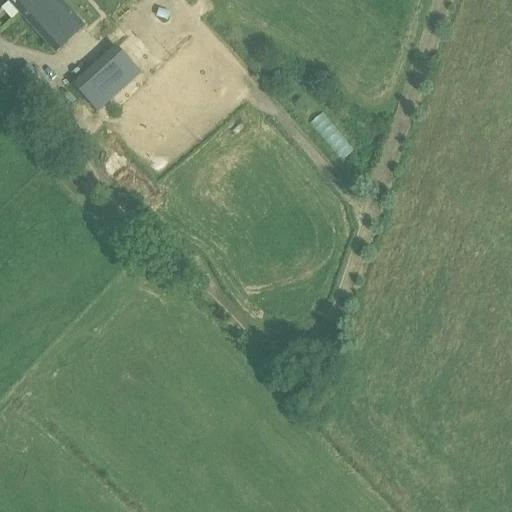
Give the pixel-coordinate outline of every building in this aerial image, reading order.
[(7,0),(18,11),(31,0),(7,0)] [(31,0),(18,11),(54,51),(82,25),(59,0),(31,0)] [(163,16),(166,4),(152,0),(149,12),(163,16)] [(114,45),(70,83),(95,112),(139,72),(114,45)] [(72,110),(28,64),(12,79),(56,125),(72,110)]
